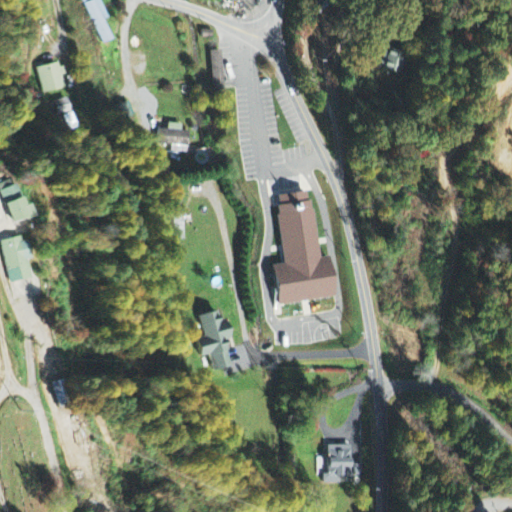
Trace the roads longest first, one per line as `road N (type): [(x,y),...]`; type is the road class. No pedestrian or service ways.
road 1 (residential): [(381,511),(382,386),(351,231),(271,38),(226,22)]
road 2 (residential): [(328,168),(347,156),(349,142),(312,68),(337,58),(360,17),(390,0)]
road 3 (residential): [(511,441),(451,390),(382,386)]
